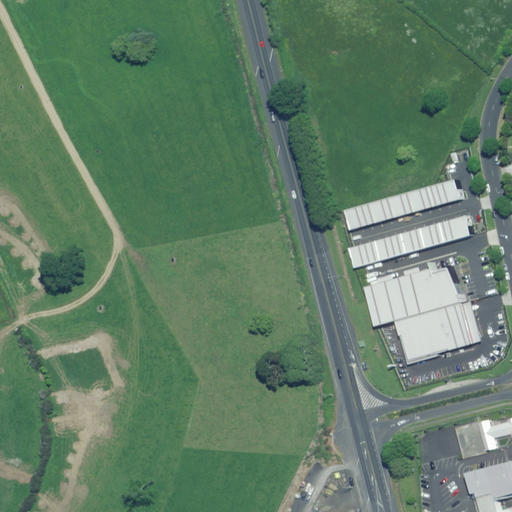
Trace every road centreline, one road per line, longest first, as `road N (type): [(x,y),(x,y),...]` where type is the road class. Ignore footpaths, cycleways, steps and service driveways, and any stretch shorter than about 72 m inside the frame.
road 1 (secondary): [(335,333),(246,0)]
road 2 (unclassified): [(511,264),(487,139),(511,67)]
road 3 (tertiary): [(511,394),(361,433)]
road 4 (track): [(0,271),(46,346),(64,405)]
